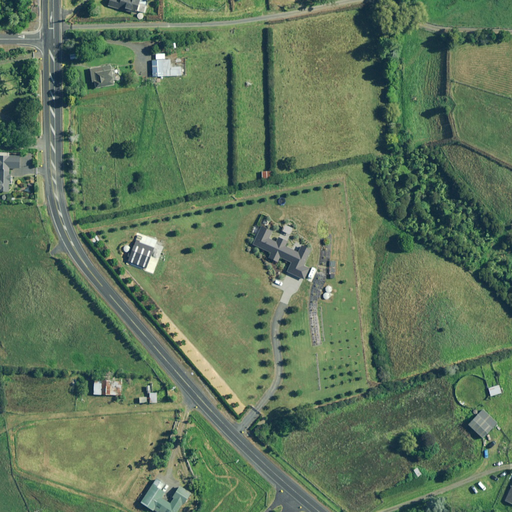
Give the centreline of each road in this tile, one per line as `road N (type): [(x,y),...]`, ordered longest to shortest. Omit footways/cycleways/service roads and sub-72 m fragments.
road 1 (tertiary): [(50,39),(55,192),(69,240),(209,409),(320,511)]
road 2 (track): [(50,39),(60,29),(236,21),(341,0)]
road 3 (track): [(385,0),(452,31),(511,32)]
